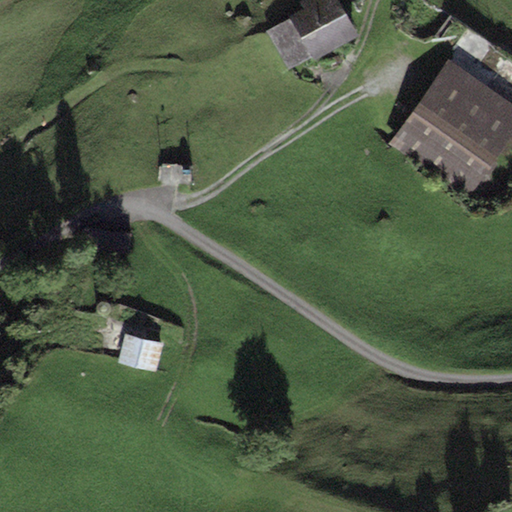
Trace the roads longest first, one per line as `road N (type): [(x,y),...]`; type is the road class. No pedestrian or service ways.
road 1 (unclassified): [(0,265),(58,230),(133,209),(155,211),(393,366),(435,378),(511,378)]
road 2 (track): [(155,211),(198,198),(289,136),(337,84),(375,0)]
road 3 (track): [(133,209),(185,282),(192,306),(191,338),(161,421)]
